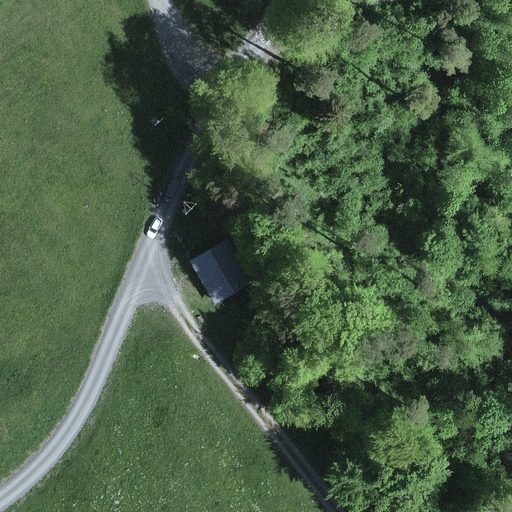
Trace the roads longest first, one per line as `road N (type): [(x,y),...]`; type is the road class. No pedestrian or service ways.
road 1 (track): [(345,511),(144,260)]
road 2 (track): [(144,260),(105,373),(76,424),(44,466),(0,498)]
road 3 (track): [(144,260),(195,154),(198,80),(161,0)]
road 4 (track): [(195,154),(295,0)]
